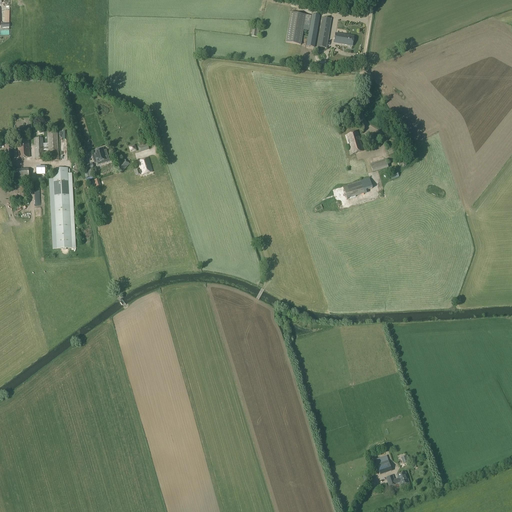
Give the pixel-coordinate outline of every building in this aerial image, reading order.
[(311,15),(311,17),(290,13),(285,43),(300,46),(303,31),(308,32),(306,46),(314,48),(320,16),(311,15)] [(326,49),(331,20),(322,18),(317,47),(326,49)] [(252,28),(251,37),(258,38),(259,29),(252,28)] [(352,46),(353,37),(335,34),(334,44),(347,46),(347,45),(352,46)] [(44,159),(43,157),(44,157),(44,158),(45,159),(45,158),(45,157),(48,157),(48,161),(59,161),(57,131),(47,131),(46,132),(47,144),(43,144),(43,139),(33,139),(34,160),(43,160),(44,161),(45,161),(45,160),(45,159),(44,159)] [(359,138),(358,138),(357,133),(353,134),(350,135),(346,136),(351,155),(354,154),(355,154),(359,153),(359,152),(363,151),(360,141),(360,140),(359,138)] [(377,135),(367,138),(370,150),(380,146),(377,135)] [(28,141),(18,142),(18,158),(29,158),(28,141)] [(130,154),(136,152),(134,145),(128,147),(130,154)] [(124,146),(119,147),(122,157),(128,156),(126,150),(125,150),(124,146)] [(103,151),(103,150),(98,151),(102,164),(109,162),(106,151),(103,151)] [(102,164),(98,151),(93,153),(94,154),(91,155),(93,162),(94,161),(95,164),(96,163),(97,166),(102,164)] [(148,159),(138,162),(140,171),(138,171),(138,170),(135,171),(136,176),(140,175),(139,174),(141,174),(142,176),(152,172),(148,159)] [(121,173),(129,165),(124,160),(116,169),(121,173)] [(372,173),(387,168),(385,161),(370,165),(372,173)] [(92,164),(82,167),(83,173),(93,170),(92,164)] [(32,176),(45,176),(44,170),(46,170),(46,168),(44,168),(44,167),(32,168),(32,176)] [(14,170),(14,182),(28,181),(28,169),(14,170)] [(52,170),(56,249),(75,248),(71,175),(68,176),(67,169),(52,170)] [(92,185),(94,185),(95,188),(100,186),(98,179),(91,181),(92,185)] [(346,197),(372,189),(369,179),(343,187),(346,197)] [(392,472),(388,461),(376,465),(380,475),(392,472)] [(393,476),(386,478),(389,487),(396,485),(395,484),(399,483),(400,486),(409,483),(405,473),(396,476),(397,479),(394,480),(393,476)]
